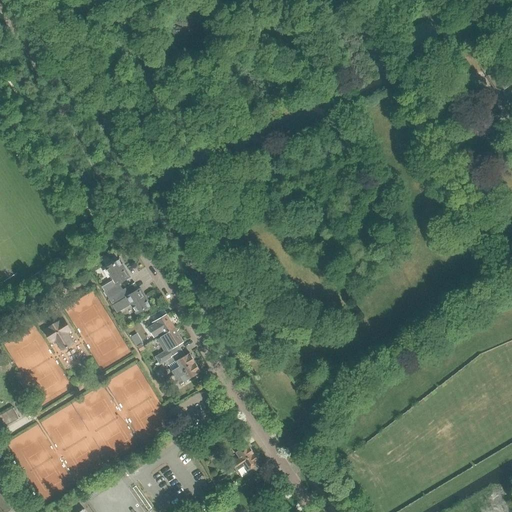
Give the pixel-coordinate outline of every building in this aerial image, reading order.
[(448,13),(405,33),(412,46),(454,26),(448,13)] [(500,67),(499,64),(505,60),(502,54),(495,58),(481,67),(498,93),(511,85),(500,67)] [(109,299),(123,290),(119,283),(130,277),(119,260),(106,268),(113,279),(101,286),(109,299)] [(130,295),(126,288),(123,290),(109,299),(113,306),(122,300),(127,307),(131,304),(137,314),(150,306),(140,289),(130,295)] [(160,336),(175,328),(167,315),(153,323),(160,336)] [(50,321),(52,326),(45,329),(52,341),(56,339),(57,339),(63,350),(73,344),(66,333),(67,332),(70,330),(64,318),(56,323),(54,319),(53,319),(51,319),(50,320),(50,321)] [(178,345),(183,342),(175,328),(160,336),(169,351),(164,354),(167,361),(182,351),(178,345)] [(175,375),(195,362),(190,353),(177,361),(179,366),(176,368),(172,370),(175,375)] [(188,380),(201,372),(195,362),(175,375),(177,379),(184,374),(188,380)] [(227,429),(232,437),(237,434),(232,426),(227,429)] [(161,450),(164,448),(166,447),(162,441),(157,444),(161,450)] [(260,462),(254,453),(248,444),(236,452),(240,458),(232,462),(237,470),(245,465),(248,470),(260,462)] [(233,472),(231,469),(229,465),(221,470),(222,471),(220,473),(221,475),(220,476),(221,478),(227,475),(228,476),(233,472)]
